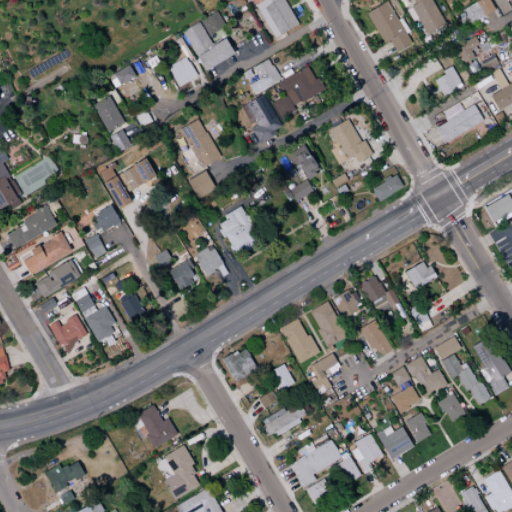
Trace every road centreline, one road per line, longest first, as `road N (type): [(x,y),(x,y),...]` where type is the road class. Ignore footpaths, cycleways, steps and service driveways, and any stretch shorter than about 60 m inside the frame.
road 1 (residential): [(322,0),(437,199)]
road 2 (secondary): [(367,244),(188,352)]
road 3 (secondary): [(188,352),(100,401),(0,430)]
road 4 (residential): [(188,352),(282,511)]
road 5 (residential): [(511,424),(364,511)]
road 6 (residential): [(437,199),(511,323)]
road 7 (residential): [(0,297),(66,412)]
